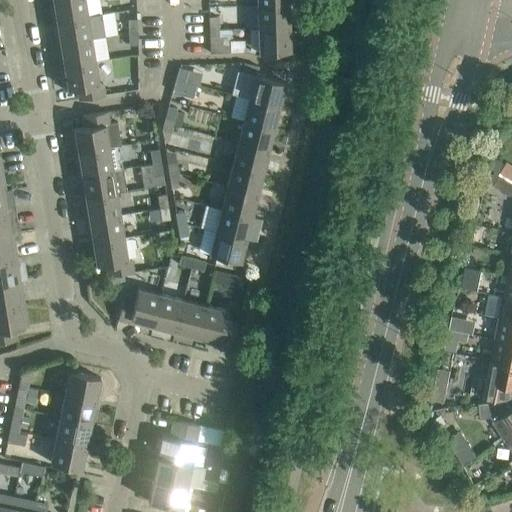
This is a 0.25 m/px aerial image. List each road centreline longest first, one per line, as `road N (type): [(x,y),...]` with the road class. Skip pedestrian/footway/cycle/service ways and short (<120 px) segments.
road 1 (tertiary): [(351,461),(428,158)]
road 2 (residential): [(77,335),(38,113)]
road 3 (residential): [(38,113),(157,90),(174,56),(172,0)]
road 4 (tertiary): [(428,158),(455,103),(479,17)]
road 5 (tertiary): [(451,11),(430,97),(428,158)]
road 6 (residential): [(116,511),(144,376)]
